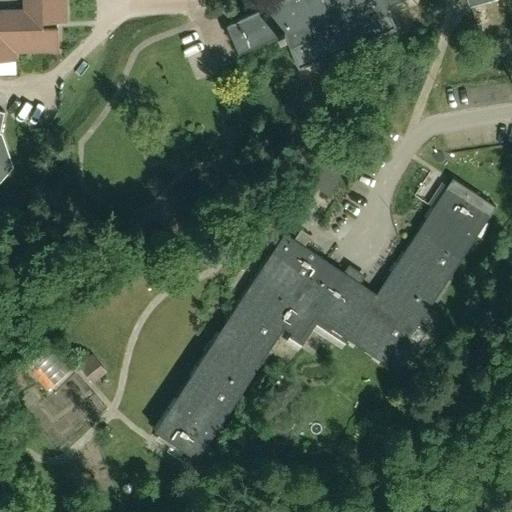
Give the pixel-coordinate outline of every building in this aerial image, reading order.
[(0,0),(0,179),(12,166),(1,135),(1,134),(5,111),(0,110),(0,60),(16,60),(16,51),(59,50),(58,22),(67,21),(66,0),(0,0)] [(399,0),(280,0),(228,22),(239,50),(280,33),(287,48),(290,46),(299,67),(397,26),(387,5),(399,0)] [(397,58),(416,55),(414,45),(395,48),(397,58)] [(313,83),(337,80),(336,72),(312,75),(313,83)] [(329,194),(347,168),(330,157),(313,183),(329,194)] [(420,322),(497,205),(453,177),(377,293),(285,232),(156,429),(199,457),(284,328),(301,339),(316,316),(399,371),(428,327),(420,322)] [(94,383),(108,372),(93,352),(79,364),(94,383)]
